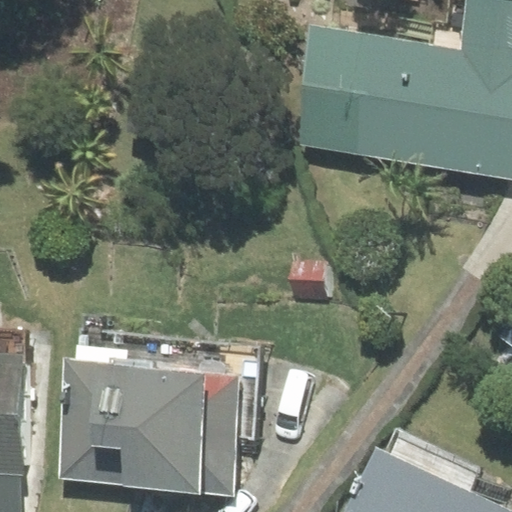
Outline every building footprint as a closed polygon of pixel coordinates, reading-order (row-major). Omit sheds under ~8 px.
[(511,1),(498,0),(398,0),(393,39),(315,28),(299,145),(511,174),(511,1)] [(511,320),(501,336),(511,343),(511,320)] [(0,471),(21,472),(24,332),(0,331),(0,471)] [(257,371),(82,357),(72,481),(247,495),(257,371)] [(508,511),(381,455),(355,511),(508,511)] [(19,511),(21,472),(0,471),(0,511),(19,511)]
